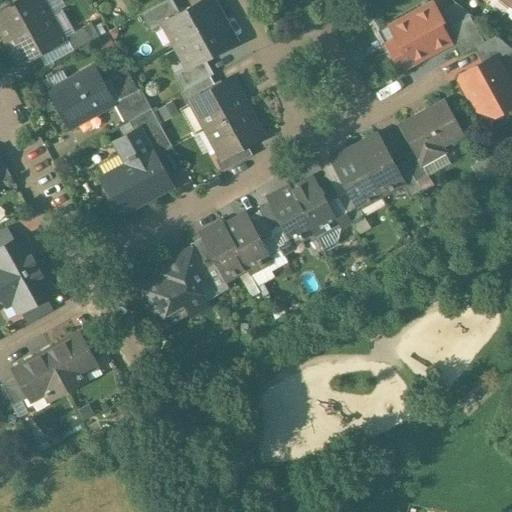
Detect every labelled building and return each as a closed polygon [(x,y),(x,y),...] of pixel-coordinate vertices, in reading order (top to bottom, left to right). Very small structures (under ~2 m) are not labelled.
[(16,0),(0,9),(0,26),(6,38),(49,15),(40,0),(16,0)] [(172,0),(164,0),(141,13),(150,30),(166,22),(165,20),(179,12),(172,0)] [(201,0),(179,12),(165,20),(166,22),(177,43),(221,19),(210,0),(201,0)] [(429,5),(393,25),(400,38),(388,45),(401,68),(449,41),(429,5)] [(49,15),(6,38),(20,63),(62,39),(49,15)] [(469,17),(451,27),(458,40),(454,42),(460,52),(482,40),(469,17)] [(221,19),(177,43),(189,65),(190,66),(205,58),(233,42),(221,19)] [(496,35),(474,47),(483,64),(495,57),(496,58),(511,49),(511,48),(496,35)] [(483,64),(462,75),(461,79),(469,95),(472,96),(479,108),(491,112),(511,100),(511,88),(496,58),(495,57),(483,64)] [(205,58),(190,66),(189,65),(174,73),(183,90),(210,75),(213,74),(205,58)] [(94,66),(49,91),(69,128),(114,103),(94,66)] [(183,90),(180,92),(187,104),(192,101),(192,100),(216,87),(210,75),(183,90)] [(216,87),(192,100),(192,101),(207,128),(246,107),(231,79),(216,87)] [(140,88),(114,103),(124,122),(129,120),(151,108),(140,88)] [(444,100),(399,124),(413,150),(421,164),(422,164),(444,151),(441,146),(463,134),(444,100)] [(167,120),(182,114),(176,101),(161,108),(167,120)] [(246,107),(207,128),(222,155),(223,156),(247,143),(262,135),(246,107)] [(172,146),(151,108),(129,120),(134,131),(119,139),(132,163),(153,152),(155,156),(172,146)] [(395,166),(378,136),(355,148),(379,192),(389,187),(390,189),(393,187),(392,185),(401,180),(402,180),(395,166)] [(247,143),(223,156),(222,155),(215,158),(222,171),(253,154),(247,143)] [(355,148),(332,161),(349,190),(356,205),(357,204),(367,199),(368,201),(370,199),(369,198),(379,192),(355,148)] [(421,164),(413,150),(403,156),(405,160),(416,180),(427,174),(422,164),(421,164)] [(132,163),(105,178),(123,210),(170,184),(155,156),(153,152),(132,163)] [(11,175),(0,155),(0,180),(1,181),(11,175)] [(426,166),(430,174),(453,162),(449,155),(426,166)] [(416,180),(405,160),(395,166),(402,180),(401,180),(410,197),(421,190),(416,180)] [(338,196),(326,174),(316,179),(329,203),(339,197),(338,196)] [(316,179),(303,187),(301,183),(292,188),(290,185),(289,185),(316,235),(330,227),(327,222),(336,218),(329,203),(316,179)] [(289,185),(279,191),(281,194),(268,201),(281,225),(289,239),(297,234),(300,239),(313,232),(315,235),(316,235),(289,185)] [(366,220),(357,204),(356,205),(349,190),(338,196),(339,197),(355,226),(366,220)] [(268,201),(257,207),(259,210),(270,230),(281,225),(268,201)] [(270,230),(259,210),(248,217),(260,239),(272,234),(270,230)] [(260,239),(248,217),(236,224),(234,221),(224,226),(247,267),(248,270),(262,263),(260,259),(268,254),(260,239)] [(224,226),(222,222),(213,227),(215,231),(202,238),(216,264),(223,275),(231,270),(233,274),(247,267),(224,226)] [(7,226),(0,230),(0,247),(14,240),(7,226)] [(0,247),(0,284),(37,264),(32,254),(26,252),(28,247),(21,236),(14,240),(0,247)] [(216,264),(202,238),(191,244),(193,247),(193,248),(205,270),(216,264)] [(193,248),(192,247),(167,261),(173,271),(186,264),(198,287),(210,280),(193,248)] [(37,264),(0,284),(0,293),(5,303),(11,300),(15,301),(20,311),(21,310),(46,297),(53,293),(47,282),(41,280),(43,274),(37,264)] [(198,287),(186,264),(173,271),(142,288),(159,317),(184,303),(191,314),(208,305),(198,287)] [(46,297),(21,310),(28,323),(53,310),(46,297)] [(97,331),(82,340),(93,361),(109,352),(97,331)] [(78,333),(46,350),(67,388),(85,378),(80,368),(93,361),(82,340),(78,333)] [(46,350),(14,368),(18,375),(29,396),(43,388),(48,398),(67,388),(46,350)] [(18,375),(2,384),(13,405),(29,396),(18,375)]
